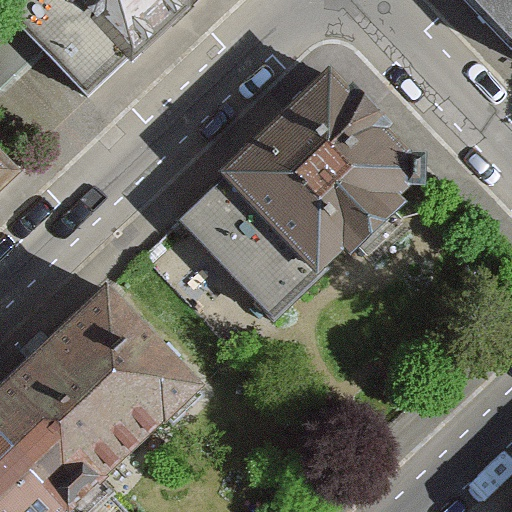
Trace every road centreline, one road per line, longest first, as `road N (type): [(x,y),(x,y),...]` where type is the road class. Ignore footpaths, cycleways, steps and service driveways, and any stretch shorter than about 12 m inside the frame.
road 1 (unclassified): [(313,0),(285,14),(0,291)]
road 2 (residential): [(366,0),(511,155)]
road 3 (residential): [(511,412),(406,511)]
